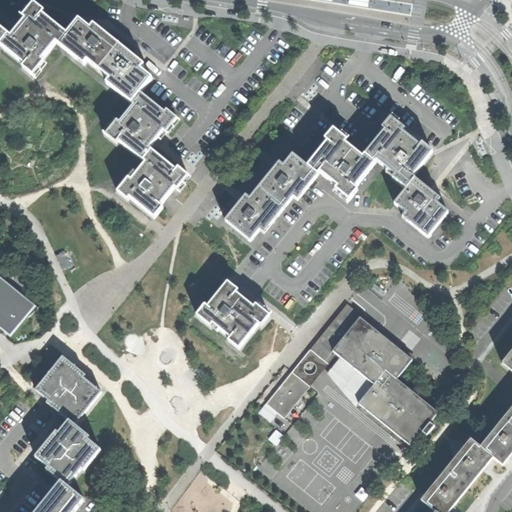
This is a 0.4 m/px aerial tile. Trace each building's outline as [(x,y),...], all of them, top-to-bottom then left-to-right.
[(58,43),(61,45),(69,35),(45,16),(47,13),(36,4),(25,18),(28,20),(22,27),(13,38),(10,36),(2,46),(26,66),(24,69),(35,78),(46,63),(43,61),(57,45),(58,43)] [(89,62),(101,71),(121,46),(107,34),(96,26),(93,30),(81,20),(69,35),(61,45),(85,66),(89,62)] [(0,44),(2,46),(10,36),(0,27),(0,44)] [(109,84),(134,105),(142,94),(154,79),(143,71),(146,66),(135,58),(121,46),(101,71),(112,80),(109,84)] [(140,158),(145,162),(153,152),(151,150),(161,139),(165,132),(168,134),(179,120),(169,112),(167,114),(142,94),(134,105),(136,107),(134,108),(121,124),(119,123),(108,136),(118,145),(120,142),(140,158)] [(387,131),(366,158),(375,165),(378,162),(382,165),(395,176),(394,178),(407,189),(416,179),(413,176),(433,152),(423,143),(421,146),(411,138),(404,132),(406,129),(393,118),(384,129),(387,131)] [(329,143),(309,167),(319,175),(321,172),(339,186),(337,189),(351,201),(359,191),(356,189),(375,165),(366,158),(364,160),(352,152),(345,146),(349,141),(335,129),(326,141),(329,143)] [(131,198),(156,218),(164,208),(162,207),(169,197),(176,189),(178,191),(190,177),(181,169),(178,172),(153,152),(145,162),(147,163),(133,180),(130,178),(119,193),(129,201),(131,198)] [(274,173),(261,188),(285,208),(295,196),(299,200),(319,175),(309,167),(294,155),(285,167),(281,163),(274,173)] [(433,193),(416,179),(407,189),(395,204),(407,214),(404,218),(428,238),(449,212),(438,203),(441,199),(433,193)] [(227,222),(252,241),(261,230),(265,233),(285,208),(261,188),(252,200),(247,196),(238,208),(227,222)] [(56,256),(62,270),(72,266),(65,251),(56,256)] [(0,323),(6,329),(12,322),(19,328),(39,309),(28,300),(26,302),(0,280),(0,323)] [(230,342),(240,350),(260,325),(263,327),(271,317),(257,305),(255,308),(246,301),(237,294),(239,291),(229,283),(208,308),(198,316),(212,327),(214,324),(232,339),(230,342)] [(359,403),(412,446),(423,433),(427,437),(431,432),(434,427),(431,424),(439,413),(398,379),(407,368),(413,360),(361,318),(362,316),(348,304),(320,339),(311,350),(326,362),(334,352),(337,354),(354,368),(352,370),(350,374),(370,390),(359,403)] [(364,313),(362,316),(361,318),(413,360),(416,357),(364,313)] [(310,387),(337,354),(334,352),(326,362),(311,350),(292,372),(310,387)] [(54,408),(71,422),(73,424),(84,411),(86,412),(101,393),(84,379),(86,376),(66,360),(56,372),(53,370),(37,390),(50,401),(48,403),(54,408)] [(409,449),(412,446),(359,403),(370,390),(350,374),(352,370),(340,361),(333,375),(357,405),(356,406),(409,449)] [(287,418),(310,387),(292,372),(286,380),(279,389),(267,404),(287,418)] [(511,409),(482,448),(494,458),(503,465),(511,454),(511,409)] [(47,471),(62,482),(68,487),(82,469),(85,471),(101,450),(88,440),(90,438),(73,424),(71,422),(59,434),(57,433),(49,442),(37,458),(49,468),(47,471)] [(423,501),(436,511),(449,511),(454,506),(458,501),(481,473),(483,471),(488,465),(494,458),(482,448),(472,440),(423,501)] [(75,511),(85,501),(68,487),(62,482),(50,498),(38,511),(75,511)]
